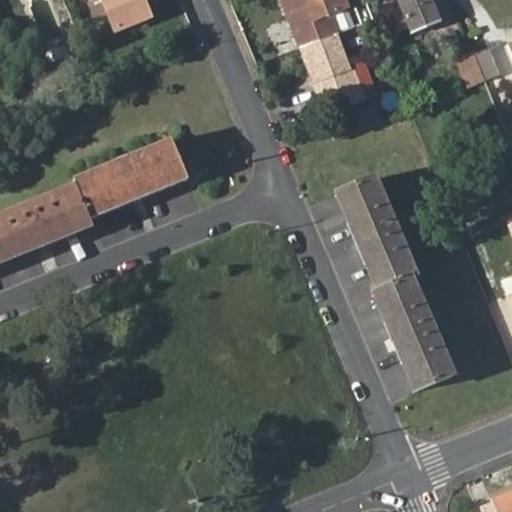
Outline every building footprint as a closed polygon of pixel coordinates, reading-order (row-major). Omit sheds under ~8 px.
[(117,0),(128,24),(159,10),(154,0),(117,0)] [(300,45),(336,29),(322,0),(279,0),(284,10),(287,8),(295,27),(292,29),(299,45),(300,45)] [(385,0),(396,25),(406,21),(411,34),(440,23),(430,0),(385,0)] [(351,64),(336,29),(300,45),(306,60),(309,59),(318,79),(324,76),(329,88),(348,80),(343,68),(351,64)] [(457,59),(469,89),(486,82),(474,53),(457,59)] [(74,76),(66,59),(33,73),(40,90),(74,76)] [(357,128),(381,121),(376,106),(352,113),(357,128)] [(346,115),(327,122),(335,141),(354,133),(346,115)] [(172,142),(74,181),(77,188),(90,221),(188,181),(172,142)] [(378,293),(373,295),(415,392),(452,377),(411,279),(417,276),(376,177),(337,194),(378,293)] [(0,263),(93,226),(90,221),(77,188),(0,218),(0,263)] [(511,511),(511,489),(511,490),(511,493),(490,502),(493,508),(485,511),(511,511)]
